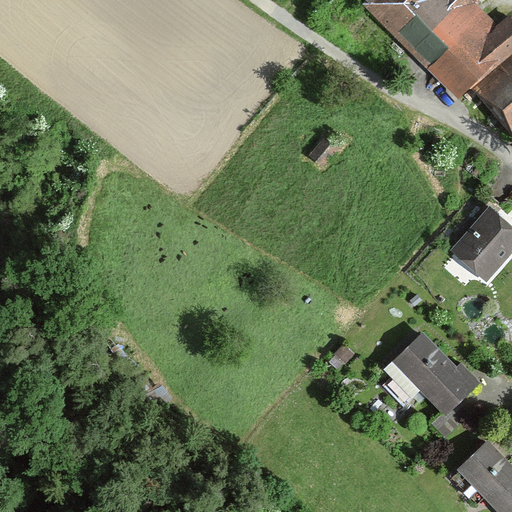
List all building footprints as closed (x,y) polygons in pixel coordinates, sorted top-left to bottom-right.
[(511,131),(511,16),(511,15),(498,28),(471,0),(364,0),(367,2),(364,5),(456,105),(473,89),(511,131)] [(338,149),(323,137),(308,155),(323,167),(338,149)] [(511,256),(511,227),(490,208),(451,251),(487,284),(511,256)] [(392,364),(448,419),(480,387),(424,332),(392,364)] [(459,471),(500,511),(511,511),(511,464),(489,442),(459,471)]
